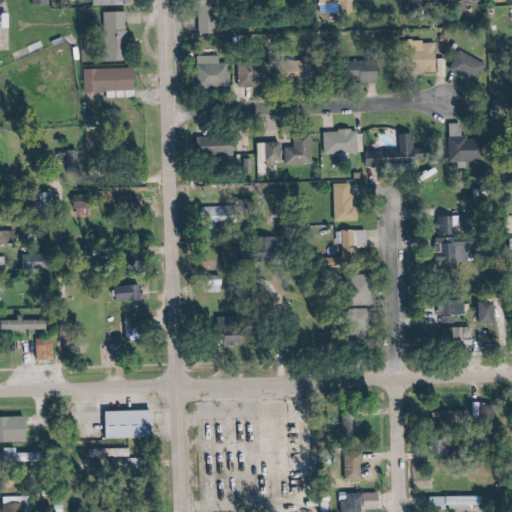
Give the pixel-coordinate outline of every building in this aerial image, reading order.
[(340,3),(340,12),(356,12),(355,0),(321,0),(321,4),(340,3)] [(123,60),(123,38),(128,38),(128,11),(106,12),(106,61),(123,60)] [(448,69),(480,82),(488,62),(457,49),(448,69)] [(228,87),(228,55),(198,56),(199,88),(228,87)] [(314,59),(298,60),(299,76),(315,75),(314,59)] [(238,64),(239,86),(272,85),(271,62),(238,64)] [(381,81),(380,63),(356,64),(356,82),(381,81)] [(108,98),(137,97),(136,68),(86,69),(86,92),(108,92),(108,98)] [(450,123),(452,138),(469,136),(468,122),(450,123)] [(327,154),(361,153),(360,130),(326,131),(327,154)] [(287,165),(315,164),(314,133),(295,134),(296,146),(286,147),(287,165)] [(237,156),(236,136),(199,138),(200,157),(237,156)] [(456,140),(455,161),(477,162),(478,141),(456,140)] [(260,162),(269,161),(268,142),(259,143),(260,162)] [(284,163),(284,142),(269,143),(270,164),(284,163)] [(388,164),(385,149),(365,152),(368,167),(388,164)] [(335,184),(336,222),(356,221),(355,183),(335,184)] [(455,216),(444,216),(444,235),(455,235),(455,216)] [(17,232),(0,231),(0,245),(16,246),(17,232)] [(343,256),(354,256),(355,232),(337,231),(337,243),(343,243),(343,256)] [(471,241),(450,241),(450,268),(470,268),(471,241)] [(425,251),(407,251),(408,267),(426,267),(425,251)] [(117,301),(140,300),(139,285),(116,286),(117,301)] [(440,315),(465,315),(466,302),(441,302),(440,315)] [(478,302),(478,322),(502,322),(502,302),(478,302)] [(128,342),(147,342),(147,318),(128,318),(128,342)] [(0,321),(1,330),(50,329),(50,319),(0,321)] [(479,352),(490,352),(490,344),(511,343),(511,326),(511,331),(478,332),(479,352)] [(463,327),(444,327),(444,343),(463,343),(463,327)] [(55,360),(56,338),(38,338),(38,359),(55,360)] [(111,438),(158,437),(157,410),(110,411),(111,438)] [(365,438),(365,415),(343,416),(343,439),(365,438)] [(0,416),(0,441),(30,441),(29,416),(0,416)] [(28,449),(7,450),(7,461),(28,460),(28,449)] [(348,480),(365,479),(364,457),(347,457),(348,480)] [(341,493),(341,511),(365,511),(365,492),(341,493)] [(449,510),(448,496),(433,497),(433,511),(449,510)] [(450,505),(464,505),(463,496),(449,496),(450,505)]
